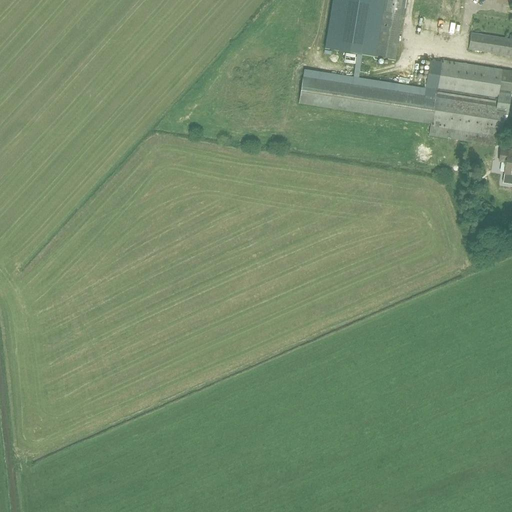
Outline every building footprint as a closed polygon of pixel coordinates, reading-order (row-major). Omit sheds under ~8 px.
[(396,61),(405,0),(333,0),(325,50),(396,61)] [(451,26),(450,35),(460,37),(462,27),(451,26)] [(511,56),(511,39),(471,33),(469,50),(511,56)] [(507,116),(511,86),(511,72),(441,61),(441,63),(429,61),(425,90),(305,72),(300,103),(434,124),(433,136),(497,146),(498,136),(501,136),(504,115),(507,116)] [(279,107),(285,71),(246,65),(242,92),(244,93),(243,102),(279,107)] [(506,162),(504,173),(511,174),(511,150),(501,149),(499,161),(506,162)]
